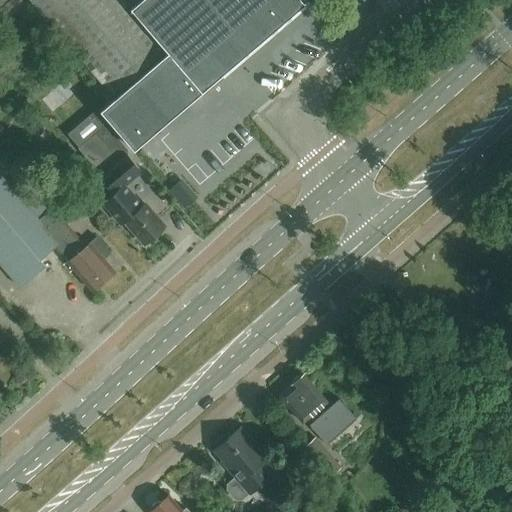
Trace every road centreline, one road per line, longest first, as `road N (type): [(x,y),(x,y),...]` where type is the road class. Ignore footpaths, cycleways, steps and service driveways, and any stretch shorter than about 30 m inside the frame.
road 1 (primary): [(338,183),(0,489)]
road 2 (primary): [(61,511),(381,231)]
road 3 (primary): [(511,30),(338,183)]
road 4 (unclassified): [(338,183),(310,127),(311,96),(413,5)]
road 5 (primary): [(381,231),(511,115)]
